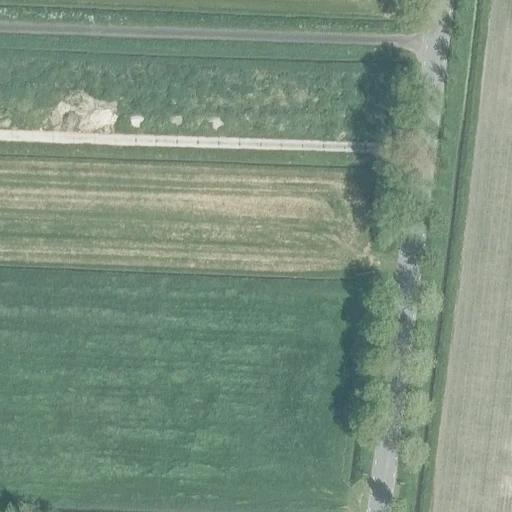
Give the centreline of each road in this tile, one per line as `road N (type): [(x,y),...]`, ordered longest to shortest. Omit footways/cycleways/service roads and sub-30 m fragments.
road 1 (tertiary): [(377,511),(432,45)]
road 2 (unclassified): [(432,45),(0,30)]
